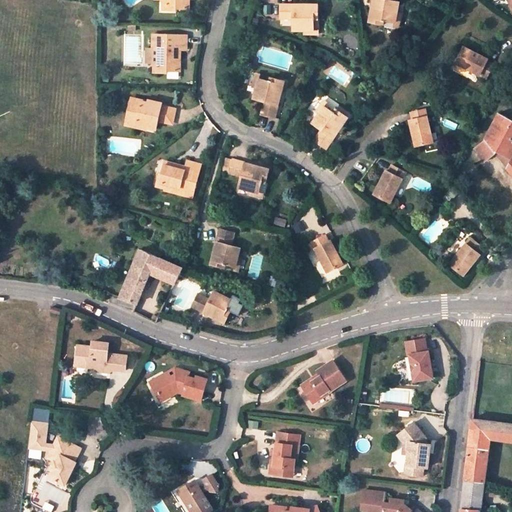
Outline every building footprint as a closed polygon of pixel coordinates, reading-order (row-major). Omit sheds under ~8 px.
[(393,21),(395,11),(396,0),(372,0),(370,21),(383,23),(383,20),(393,21)] [(280,5),(271,5),(271,18),(280,18),(280,5)] [(304,30),(314,29),(314,18),(319,18),(318,5),(280,5),(280,18),(292,18),(292,29),(304,30)] [(151,33),(150,47),(156,48),(155,72),(164,72),(164,70),(176,69),(176,47),(183,47),(183,34),(151,33)] [(488,59),(464,47),(454,64),(485,80),(492,67),(486,63),(488,59)] [(257,80),(255,90),(251,103),(262,105),(259,117),(274,121),(283,83),(268,79),(267,83),(257,80)] [(146,125),(146,127),(157,129),(159,119),(174,122),(177,109),(132,98),(128,113),(138,115),(136,122),(146,125)] [(315,112),(318,115),(324,107),(326,103),(323,101),(315,112)] [(324,107),(318,115),(312,124),(321,131),(313,142),(324,150),(347,118),(336,110),(334,114),(324,107)] [(434,143),(427,110),(410,114),(412,121),(409,122),(415,148),(434,143)] [(497,154),(511,174),(511,119),(499,112),(486,139),(474,147),(486,162),(497,154)] [(138,115),(128,113),(126,122),(146,127),(146,125),(136,122),(138,115)] [(158,170),(155,179),(177,186),(176,191),(192,195),(200,163),(185,159),(183,165),(163,160),(160,170),(158,170)] [(248,190),(259,193),(262,181),(266,182),(269,170),(232,160),(229,172),(241,176),(238,187),(248,190)] [(405,174),(393,167),(389,172),(386,170),(373,194),(389,204),(405,174)] [(153,186),(176,191),(177,186),(155,179),(153,186)] [(259,193),(248,190),(247,194),(261,198),(262,194),(259,193)] [(227,264),(236,267),(238,258),(241,247),(231,244),(234,233),(220,230),(212,265),(225,268),(227,264)] [(325,236),(311,243),(328,275),(345,266),(332,243),(330,245),(325,236)] [(485,246),(473,236),(450,263),(465,275),(481,255),(479,254),(485,246)] [(151,272),(158,258),(139,249),(118,296),(137,302),(151,272)] [(158,258),(151,272),(175,283),(183,269),(158,258)] [(224,292),(222,297),(231,301),(235,303),(237,299),(224,292)] [(231,301),(222,297),(213,293),(209,301),(197,296),(191,308),(225,322),(230,312),(227,310),(231,301)] [(53,313),(61,314),(62,307),(54,305),(53,313)] [(153,313),(150,319),(156,322),(159,316),(153,313)] [(428,339),(408,341),(409,353),(411,353),(413,380),(434,379),(432,351),(429,352),(428,339)] [(114,344),(96,341),(95,347),(80,346),(78,363),(80,366),(92,368),(96,365),(100,365),(102,371),(113,372),(114,367),(131,370),(132,356),(113,354),(114,344)] [(311,377),(301,383),(311,401),(344,380),(332,360),(317,369),(319,372),(317,373),(319,375),(312,379),(311,377)] [(173,365),(162,372),(178,376),(180,367),(173,365)] [(168,391),(171,394),(177,389),(184,391),(183,393),(202,397),(206,376),(196,374),(195,377),(188,375),(189,369),(180,367),(178,376),(162,372),(153,379),(150,386),(153,390),(163,394),(168,391)] [(162,401),(171,394),(168,391),(163,394),(153,390),(162,401)] [(464,480),(484,483),(490,439),(511,441),(511,422),(472,417),(464,480)] [(48,446),(49,443),(44,442),(46,424),(30,422),(27,450),(44,452),(48,446)] [(426,467),(427,457),(422,456),(422,449),(423,442),(416,423),(401,429),(405,440),(403,453),(402,463),(405,464),(404,475),(420,477),(422,467),(426,467)] [(398,453),(403,453),(405,440),(401,429),(395,431),(400,442),(398,453)] [(55,450),(52,456),(47,464),(50,466),(46,474),(61,482),(74,460),(70,458),(78,445),(55,433),(49,443),(48,446),(55,450)] [(284,468),(293,469),(294,461),(295,461),(298,435),(280,433),(278,444),(275,444),(275,452),(273,467),(269,466),(268,474),(283,477),(284,468)] [(44,452),(52,456),(55,450),(48,446),(44,452)] [(284,468),(283,477),(291,478),(293,469),(284,468)] [(204,478),(211,490),(219,492),(219,485),(212,473),(204,478)] [(204,478),(196,482),(204,495),(211,490),(204,478)] [(203,511),(211,508),(204,495),(196,482),(194,479),(178,488),(191,510),(197,506),(200,511),(203,511)] [(460,511),(479,511),(481,511),(484,483),(464,480),(460,511)] [(388,494),(366,491),(363,510),(372,511),(422,511),(416,507),(412,511),(405,506),(406,501),(392,500),(391,505),(386,505),(388,494)]
